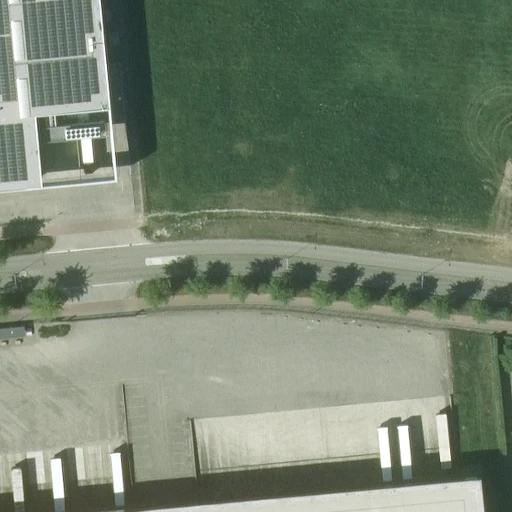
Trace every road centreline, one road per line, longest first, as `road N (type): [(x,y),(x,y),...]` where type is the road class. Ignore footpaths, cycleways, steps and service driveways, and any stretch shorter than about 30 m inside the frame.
road 1 (unclassified): [(511,275),(291,248),(94,256)]
road 2 (unclassified): [(96,277),(256,268),(511,297)]
